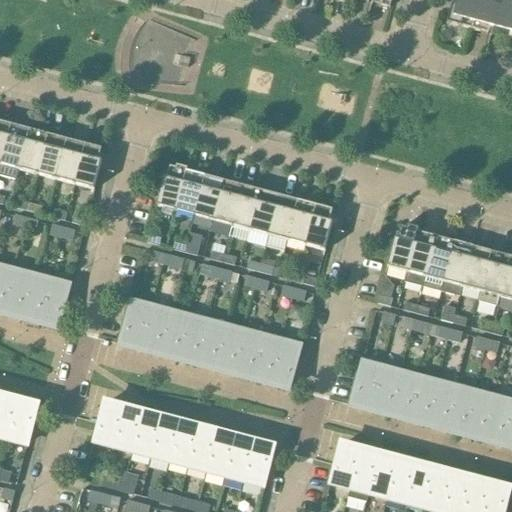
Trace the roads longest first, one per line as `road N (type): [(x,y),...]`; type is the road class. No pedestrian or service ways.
road 1 (residential): [(41,511),(143,117)]
road 2 (residential): [(287,511),(376,178)]
road 3 (residential): [(143,117),(376,178)]
road 4 (residential): [(408,54),(192,0)]
road 5 (residential): [(0,79),(143,117)]
road 6 (residential): [(376,178),(511,214)]
